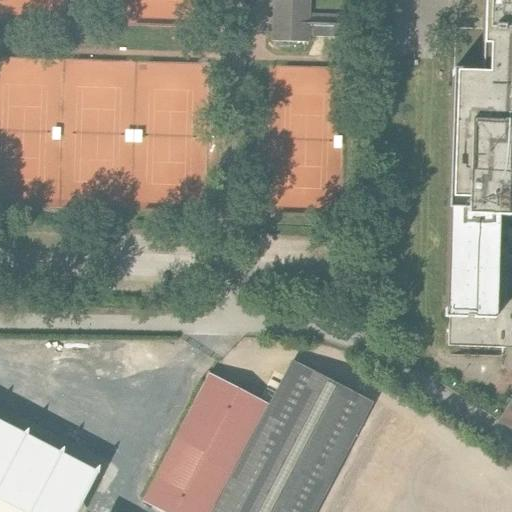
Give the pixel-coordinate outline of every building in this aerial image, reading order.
[(248,0),(248,7),(273,8),(272,43),(310,44),(311,36),(340,38),(340,16),(311,15),(311,0),(248,0)] [(445,74),(439,349),(511,351),(511,0),(475,0),(475,16),(474,75),(445,74)] [(293,360),(268,405),(212,511),(316,511),(374,402),(293,360)] [(140,501),(162,511),(212,511),(268,405),(206,373),(140,501)] [(511,401),(498,422),(511,431),(511,401)] [(79,511),(103,471),(0,416),(0,500),(22,511),(79,511)]
